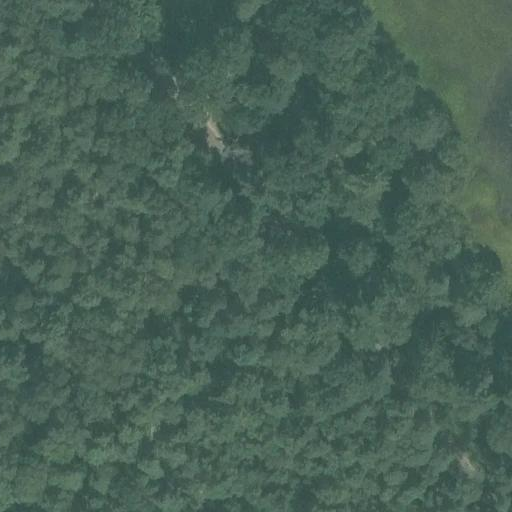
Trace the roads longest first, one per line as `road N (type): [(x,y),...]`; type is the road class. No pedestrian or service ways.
road 1 (unclassified): [(497,511),(105,0)]
road 2 (track): [(256,0),(192,113)]
